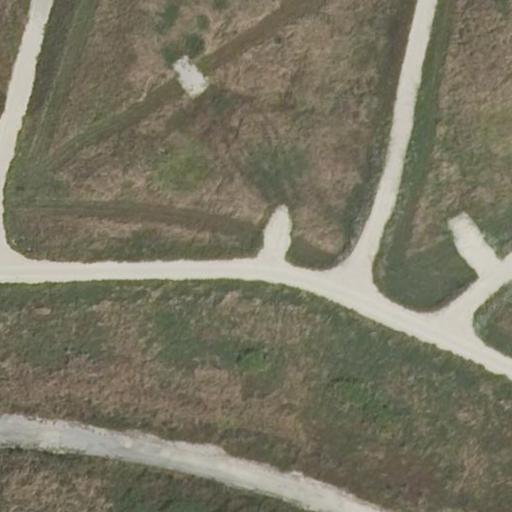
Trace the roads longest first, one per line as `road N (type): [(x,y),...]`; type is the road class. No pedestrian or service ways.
road 1 (track): [(0,274),(262,270),(326,283),(511,368)]
road 2 (track): [(355,511),(312,490),(76,424),(0,415)]
road 3 (track): [(348,294),(384,197),(429,0)]
road 4 (track): [(0,150),(36,0)]
